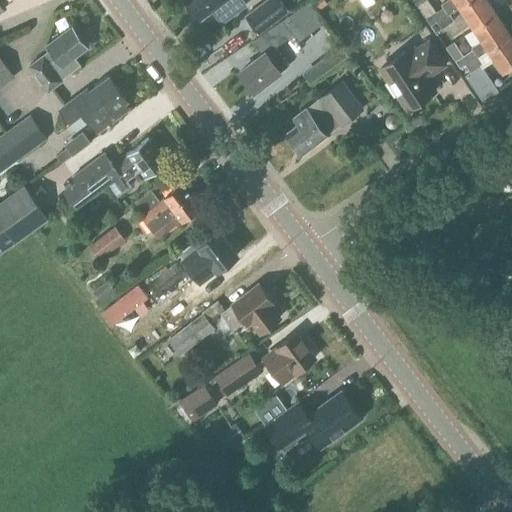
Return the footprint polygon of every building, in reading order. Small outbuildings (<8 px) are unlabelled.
[(226,20),(246,5),(242,0),(185,0),(187,2),(185,5),(189,10),(192,9),(200,20),(213,11),(219,20),(226,20)] [(259,34),(290,11),(281,0),(264,0),(245,15),(259,34)] [(318,11),(327,4),(324,0),(315,0),(312,2),(318,11)] [(460,7),(469,0),(445,0),(441,3),(443,7),(436,11),(428,0),(423,0),(416,5),(426,18),(431,25),(437,21),(449,13),(460,7)] [(474,29),(497,14),(487,0),(469,0),(460,7),(474,29)] [(442,28),(454,20),(449,13),(437,21),(442,28)] [(488,49),(511,35),(497,14),(474,29),(482,40),(471,47),(472,49),(455,61),(460,68),(465,64),(479,56),(488,49)] [(254,91),(280,72),(289,65),(276,47),(295,33),(284,18),(254,38),(265,54),(240,73),(254,91)] [(50,90),(64,80),(62,77),(79,64),(74,57),(87,48),(71,26),(46,45),(50,50),(31,65),(50,90)] [(511,36),(511,35),(488,49),(503,72),(511,66),(511,36)] [(411,52),(409,49),(381,67),(390,80),(386,82),(395,95),(398,92),(408,107),(435,89),(427,77),(447,64),(430,39),(411,52)] [(0,87),(15,76),(0,56),(0,87)] [(485,66),(479,56),(465,64),(481,88),(494,79),(485,66)] [(130,105),(126,100),(110,77),(88,92),(87,90),(61,109),(70,121),(83,111),(100,134),(131,110),(128,107),(130,105)] [(304,155),(329,135),(366,107),(344,81),(294,118),(299,124),(287,133),(289,135),(287,140),(291,144),(295,144),(304,155)] [(0,170),(46,137),(30,114),(0,135),(0,170)] [(147,176),(166,161),(148,137),(113,163),(104,151),(72,176),(77,182),(63,194),(76,210),(108,186),(116,197),(130,186),(126,181),(136,174),(135,172),(141,168),(147,176)] [(159,203),(149,191),(133,203),(142,215),(159,238),(181,221),(181,222),(200,208),(182,183),(163,197),(165,199),(159,203)] [(0,222),(17,245),(52,220),(26,185),(0,203),(0,222)] [(0,257),(17,245),(0,222),(0,257)] [(99,260),(126,239),(115,225),(88,246),(99,260)] [(218,270),(237,255),(218,230),(199,245),(200,246),(188,256),(196,267),(209,257),(218,270)] [(160,300),(190,276),(178,260),(148,284),(160,300)] [(190,277),(206,290),(213,281),(197,267),(190,277)] [(102,303),(117,293),(110,282),(95,294),(102,303)] [(274,303),(258,282),(231,303),(231,304),(221,312),(236,333),(248,323),(257,332),(275,317),(268,307),(274,303)] [(143,300),(148,296),(138,283),(102,311),(112,324),(135,306),(140,313),(149,307),(143,300)] [(180,355),(215,328),(203,312),(168,339),(180,355)] [(297,371),(315,356),(296,332),(263,359),(282,385),(298,373),(297,371)] [(128,349),(134,357),(141,351),(136,343),(128,349)] [(227,395),(262,371),(249,351),(214,375),(222,386),(220,388),(224,395),(227,393),(227,395)] [(193,421),(218,404),(204,383),(179,399),(193,421)] [(298,401),(265,424),(282,447),(283,446),(277,439),(289,431),(294,438),(309,428),(322,445),(327,442),(328,444),(337,438),(335,436),(344,429),(346,431),(357,423),(356,420),(360,417),(341,391),(308,415),(298,401)] [(204,444),(210,452),(226,442),(230,448),(246,436),(235,422),(221,432),(217,426),(199,437),(200,438),(198,439),(202,445),(204,444)] [(270,485),(262,491),(275,510),(284,503),(270,485)]
